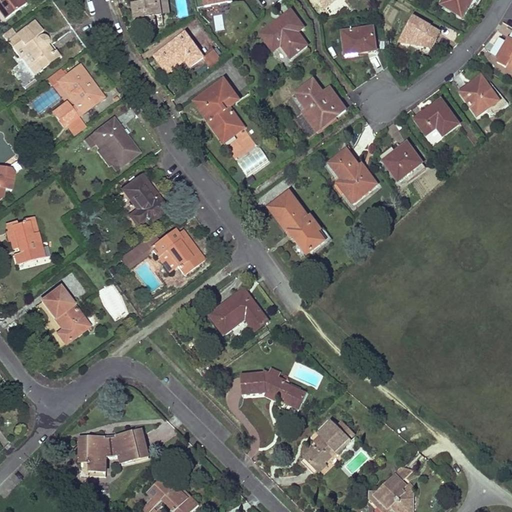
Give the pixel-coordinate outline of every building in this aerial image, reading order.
[(0,0),(0,13),(5,20),(24,5),(20,0),(0,0)] [(156,0),(133,0),(134,6),(135,12),(131,12),(133,20),(134,27),(143,26),(144,29),(153,28),(151,18),(159,17),(157,4),(156,0)] [(336,0),(318,0),(325,9),(336,0)] [(445,0),(442,6),(462,18),(473,0),(445,0)] [(167,15),(165,3),(157,4),(159,17),(167,15)] [(304,29),(292,13),(282,20),(262,35),(273,52),(281,46),(291,58),(307,46),(298,33),(304,29)] [(221,14),(213,16),(216,31),(225,29),(221,14)] [(436,44),(442,35),(415,18),(401,40),(411,46),(415,39),(432,50),(436,44)] [(35,23),(8,43),(19,60),(21,58),(33,76),(38,73),(58,58),(54,53),(51,54),(46,47),(47,45),(47,43),(46,40),(44,39),(40,38),(38,36),(42,32),(35,23)] [(376,52),(373,30),(343,34),(345,51),(359,49),(360,54),(368,53),(376,52)] [(203,59),(185,35),(155,58),(163,68),(168,75),(176,69),(175,68),(184,60),(190,68),(203,59)] [(511,40),(510,39),(507,44),(511,47),(511,48),(509,53),(505,51),(502,56),(498,64),(507,68),(509,64),(511,65),(511,40)] [(76,117),(101,99),(92,87),(78,67),(57,83),(75,107),(70,110),(68,107),(55,117),(63,127),(65,125),(76,117)] [(484,82),(481,78),(473,85),(476,89),(484,82)] [(31,80),(20,88),(22,90),(33,82),(31,80)] [(235,95),(225,81),(198,101),(208,116),(211,114),(214,119),(209,122),(220,138),(230,131),(234,137),(245,129),(230,108),(226,111),(222,105),(235,95)] [(323,95),(313,82),(296,94),(306,110),(321,129),(346,111),(339,102),(331,90),(323,95)] [(476,89),(473,85),(468,88),(461,93),(478,117),(490,109),(488,106),(497,99),(484,82),(476,89)] [(239,101),(235,95),(222,105),(226,111),(230,108),(239,101)] [(499,102),(497,99),(488,106),(490,109),(499,102)] [(208,116),(198,101),(195,103),(209,122),(214,119),(211,114),(208,116)] [(444,138),(459,126),(442,102),(435,108),(436,110),(428,116),(427,113),(424,115),(416,121),(428,138),(438,130),(444,138)] [(68,107),(65,103),(52,113),(55,117),(68,107)] [(321,129),(306,110),(302,113),(316,132),(321,129)] [(79,122),(76,117),(65,125),(68,130),(79,122)] [(118,169),(137,154),(127,139),(113,120),(93,135),(118,169)] [(234,137),(230,131),(220,138),(225,144),(234,137)] [(432,146),(441,140),(436,133),(427,138),(432,146)] [(118,169),(93,135),(84,141),(89,148),(94,144),(114,171),(118,169)] [(398,182),(422,164),(408,144),(395,154),(391,149),(380,157),(398,182)] [(353,159),(348,152),(330,164),(343,181),(349,189),(344,192),(353,204),(370,191),(369,190),(376,184),(366,170),(363,172),(353,159)] [(425,169),(422,164),(398,182),(401,186),(425,169)] [(0,199),(1,199),(3,191),(11,192),(13,175),(10,170),(0,168),(0,199)] [(145,184),(140,178),(136,181),(141,187),(145,184)] [(141,187),(136,181),(122,192),(133,207),(135,205),(139,211),(129,218),(136,228),(146,220),(149,224),(165,212),(156,198),(145,184),(141,187)] [(349,189),(343,181),(339,184),(344,192),(349,189)] [(308,219),(290,195),(269,210),(281,226),(287,235),(290,233),(307,256),(327,241),(310,217),(308,219)] [(25,264),(43,259),(32,219),(23,221),(23,225),(16,227),(15,223),(6,226),(8,232),(6,233),(9,242),(11,241),(13,250),(21,248),(25,264)] [(177,236),(174,232),(162,241),(156,232),(145,241),(119,259),(123,265),(126,263),(125,262),(129,259),(132,263),(148,251),(150,254),(152,253),(155,256),(156,255),(158,258),(165,253),(176,267),(183,277),(203,262),(189,243),(185,246),(177,236)] [(189,243),(181,233),(177,236),(185,246),(189,243)] [(128,271),(150,254),(148,251),(132,263),(129,259),(125,262),(126,263),(123,265),(128,271)] [(176,267),(165,253),(158,258),(169,273),(176,267)] [(82,320),(60,289),(42,303),(57,324),(62,331),(58,335),(65,345),(81,333),(75,325),(82,320)] [(258,308),(245,291),(212,316),(224,333),(248,316),(259,330),(269,323),(258,308)] [(248,316),(224,333),(226,336),(247,321),(256,333),(259,330),(248,316)] [(88,328),(82,320),(75,325),(81,333),(88,328)] [(281,373),(273,369),(271,373),(279,377),(281,373)] [(265,374),(242,376),(244,396),(266,394),(273,397),(274,395),(286,401),(287,397),(294,400),(291,406),(300,411),(307,394),(286,383),(287,381),(279,377),(271,373),(265,370),(265,374)] [(294,400),(287,397),(286,401),(284,404),(291,406),(294,400)] [(354,435),(341,422),(337,427),(349,439),(354,435)] [(337,427),(332,423),(320,435),(321,437),(324,440),(319,446),(306,458),(318,471),(337,452),(339,454),(351,442),(349,439),(337,427)] [(123,463),(149,457),(145,441),(143,432),(116,437),(116,439),(111,440),(107,440),(106,437),(81,436),(79,467),(88,468),(88,477),(104,477),(106,459),(114,459),(121,457),(123,463)] [(324,440),(321,437),(315,442),(319,446),(324,440)] [(318,471),(306,458),(303,462),(308,467),(315,474),(318,471)] [(403,468),(396,475),(403,481),(413,472),(403,468)] [(174,481),(167,474),(148,493),(154,499),(143,510),(145,511),(162,511),(161,510),(166,505),(173,511),(192,511),(199,506),(191,498),(189,500),(177,488),(179,486),(174,481)] [(403,481),(396,475),(372,499),(380,506),(383,503),(389,510),(393,506),(398,511),(401,511),(407,507),(414,507),(415,487),(411,484),(405,489),(400,485),(403,481)] [(2,485),(0,487),(0,491),(8,500),(12,495),(2,485)] [(191,498),(179,486),(177,488),(189,500),(191,498)] [(386,511),(389,510),(383,503),(380,506),(385,511),(386,511)]
